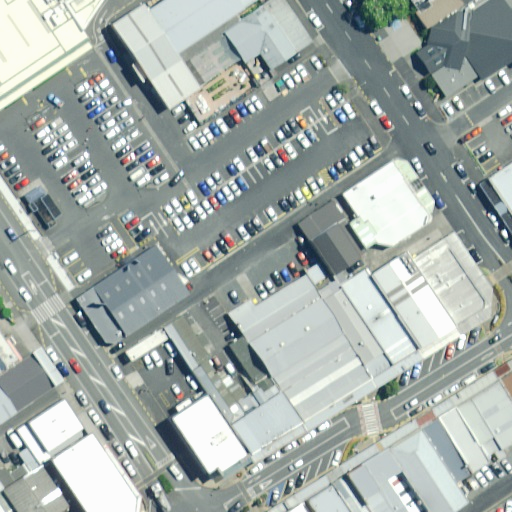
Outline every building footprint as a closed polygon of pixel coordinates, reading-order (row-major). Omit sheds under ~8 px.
[(93,13),(85,0),(0,0),(0,93),(77,44),(67,30),(93,13)] [(248,15),(237,0),(151,0),(105,30),(157,110),(188,90),(168,58),(203,35),(228,74),(245,63),(254,76),(294,50),(264,5),(248,15)] [(511,10),(510,12),(502,0),(489,0),(471,12),(465,3),(470,0),(412,0),(419,10),(415,13),(428,30),(431,28),(428,45),(416,52),(447,98),(478,77),(481,81),(507,63),(508,66),(511,63),(511,10)] [(433,216),(395,157),(336,196),(374,255),(433,216)] [(511,158),(472,184),(511,244),(511,158)] [(37,211),(49,230),(57,225),(55,221),(63,215),(40,180),(20,193),(34,213),(37,211)] [(353,262),(319,210),(286,231),(320,283),(353,262)] [(481,307),(428,221),(354,270),(410,353),(481,307)] [(248,244),(223,260),(230,270),(255,254),(248,244)] [(161,248),(80,300),(108,344),(190,292),(161,248)] [(310,299),(368,382),(410,353),(354,270),(353,269),(310,299)] [(368,382),(297,280),(232,324),(272,379),(301,420),(368,382)] [(17,355),(0,366),(0,420),(42,392),(17,355)] [(511,368),(489,383),(511,425),(511,368)] [(219,415),(245,453),(301,420),(272,379),(219,415)] [(511,425),(489,383),(446,409),(476,461),(511,441),(511,425)] [(219,415),(202,391),(162,419),(204,480),(245,453),(219,415)] [(74,432),(52,400),(14,425),(36,458),(74,432)] [(476,461),(446,409),(410,430),(449,485),(480,469),(476,461)] [(449,485),(410,430),(376,453),(392,475),(417,511),(439,511),(458,500),(449,485)] [(106,511),(126,504),(80,436),(46,459),(81,511),(106,511)] [(326,478),(348,511),(399,511),(380,482),(392,475),(376,453),(372,448),(326,478)] [(49,511),(23,473),(0,488),(0,511),(49,511)] [(334,511),(315,484),(293,500),(301,511),(334,511)] [(301,511),(293,500),(274,511),(301,511)]
